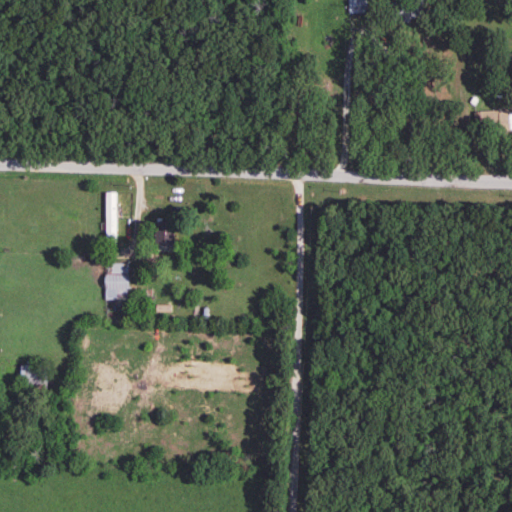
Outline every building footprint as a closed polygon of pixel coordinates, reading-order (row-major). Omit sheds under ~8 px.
[(347,0),(348,10),(367,10),(366,0),(347,0)] [(511,109),(491,110),(491,121),(510,121),(510,126),(511,126),(511,109)] [(105,239),(117,239),(116,189),(105,189),(105,239)] [(173,220),(155,219),(155,241),(173,242),(173,220)] [(128,260),(113,260),(113,271),(105,271),(105,288),(113,287),(113,291),(128,291),(128,260)]
